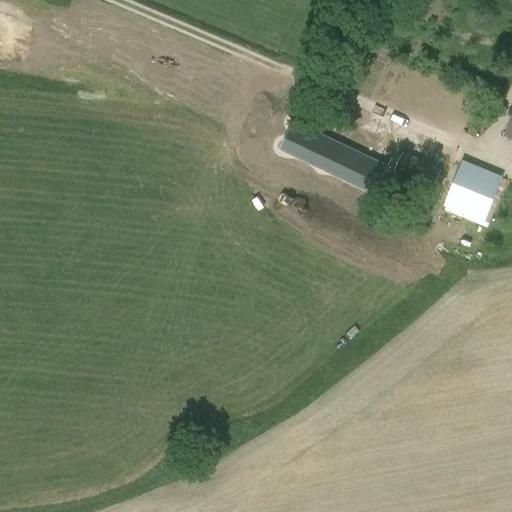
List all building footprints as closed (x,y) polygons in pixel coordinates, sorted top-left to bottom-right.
[(383,103),(453,134),(468,100),(398,69),(383,103)] [(481,94),(487,81),(471,74),(465,87),(481,94)] [(511,116),(503,137),(511,140),(511,116)] [(375,189),(385,168),(310,132),(300,154),(375,189)] [(429,167),(403,155),(395,172),(420,185),(429,167)] [(494,200),(511,207),(511,185),(502,181),(503,178),(462,162),(443,208),(485,224),(494,200)]
